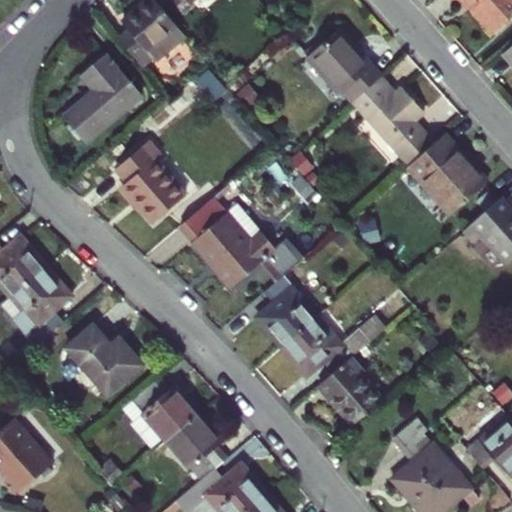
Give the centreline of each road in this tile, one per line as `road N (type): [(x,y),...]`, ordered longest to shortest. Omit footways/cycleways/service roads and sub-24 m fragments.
road 1 (residential): [(0,75),(15,146),(35,183),(205,344),(351,511)]
road 2 (residential): [(511,137),(386,0)]
